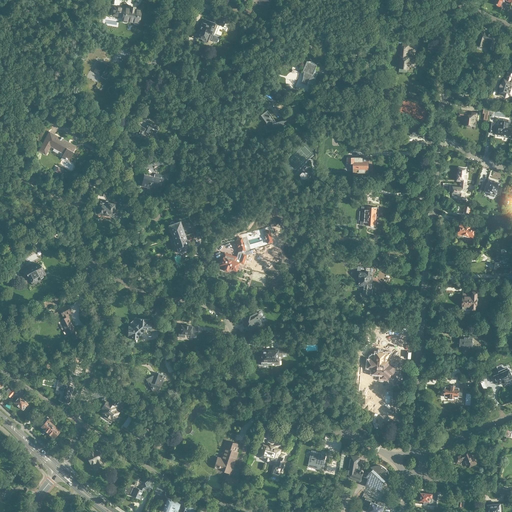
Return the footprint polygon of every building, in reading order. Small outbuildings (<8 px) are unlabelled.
[(380,11),(385,14),(387,12),(386,11),(388,8),(382,4),(379,8),(381,9),(380,11)] [(114,7),(112,18),(123,20),(123,21),(124,22),(126,23),(127,22),(127,21),(134,22),(134,23),(134,24),(137,24),(138,24),(138,23),(139,23),(141,10),(135,9),(130,8),(130,9),(124,8),(114,7)] [(200,30),(201,31),(201,30),(211,34),(212,34),(214,28),(215,28),(216,24),(223,27),(226,19),(224,18),(219,16),(219,17),(215,15),(212,23),(210,22),(206,21),(205,24),(203,24),(203,25),(202,25),(200,30)] [(201,31),(200,30),(199,35),(198,35),(197,35),(196,37),(197,38),(199,39),(199,38),(200,38),(202,38),(202,40),(205,42),(208,42),(208,40),(211,40),(213,35),(213,34),(212,34),(211,34),(201,30),(201,31)] [(487,48),(492,49),(496,36),(481,32),(477,45),(482,47),(484,39),(489,41),(487,48)] [(399,72),(407,73),(407,69),(411,69),(412,67),(416,67),(416,61),(416,60),(411,59),(412,57),(410,57),(408,56),(409,45),(402,44),(401,55),(399,68),(399,72)] [(93,72),(106,78),(112,67),(99,61),(93,72)] [(303,74),(303,79),(302,80),(302,81),(301,82),(301,83),(307,86),(308,83),(309,81),(308,81),(309,79),(314,81),(317,73),(313,72),(316,65),(306,61),(305,65),(303,65),(303,66),(303,67),(303,68),(304,70),(304,71),(303,72),(303,74)] [(511,79),(511,78),(511,68),(508,68),(506,78),(503,77),(498,92),(510,96),(511,91),(510,90),(511,85),(511,79)] [(296,90),(287,86),(286,87),(286,89),(287,92),(288,93),(290,94),(292,94),(294,93),(295,92),(296,90)] [(277,99),(266,93),(264,97),(274,103),(277,99)] [(301,115),(300,110),(299,110),(298,108),(297,108),(296,105),(291,107),(293,112),(288,113),(289,118),(301,115)] [(284,125),(283,120),(276,122),(267,110),(260,115),(266,122),(266,125),(272,123),(273,128),(284,125)] [(473,126),(475,127),(476,122),(475,122),(475,117),(477,117),(477,113),(472,112),(471,114),(459,112),(458,116),(465,116),(464,125),(473,126)] [(511,138),(511,137),(511,131),(511,128),(508,128),(509,122),(500,121),(499,125),(498,125),(497,134),(504,135),(503,137),(511,138)] [(134,134),(141,137),(143,132),(148,135),(153,127),(148,124),(145,129),(139,125),(134,134)] [(75,146),(70,144),(61,140),(62,138),(61,137),(61,138),(50,132),(39,151),(46,154),(50,146),(59,151),(60,149),(65,152),(62,157),(65,158),(65,159),(67,160),(69,161),(73,152),(72,151),(75,146)] [(169,155),(177,158),(180,149),(171,146),(169,155)] [(353,172),(368,172),(368,158),(363,158),(363,156),(360,156),(360,158),(347,158),(347,163),(353,163),(353,172)] [(460,184),(467,185),(468,172),(466,172),(466,169),(459,168),(459,173),(458,173),(457,177),(458,177),(457,181),(460,181),(460,184)] [(303,171),(299,174),(304,179),(308,176),(303,171)] [(159,181),(163,182),(165,176),(155,173),(154,177),(144,174),(141,186),(157,190),(159,181)] [(489,195),(494,197),(498,184),(497,183),(498,182),(495,181),(494,182),(491,181),(488,187),(487,187),(486,191),(490,193),(489,195)] [(467,185),(460,184),(459,187),(453,186),(452,193),(457,193),(457,196),(464,197),(465,196),(465,192),(466,192),(467,185)] [(108,215),(107,217),(113,218),(113,215),(117,215),(118,209),(115,208),(115,204),(107,202),(107,204),(105,204),(105,203),(102,202),(102,204),(100,204),(98,213),(108,215)] [(365,216),(376,216),(376,214),(378,214),(379,207),(367,207),(367,210),(365,210),(365,216)] [(376,216),(365,216),(365,219),(362,218),(362,221),(359,221),(359,226),(363,226),(365,224),(366,224),(366,225),(376,225),(376,216)] [(169,225),(173,235),(184,231),(191,228),(195,227),(196,227),(196,226),(195,227),(194,226),(194,225),(193,224),(192,224),(191,223),(190,223),(189,223),(187,223),(186,223),(185,224),(184,224),(184,225),(184,226),(182,227),(180,221),(169,225)] [(457,238),(462,239),(462,235),(472,238),(475,227),(460,223),(457,238)] [(195,227),(191,228),(192,229),(195,237),(202,235),(199,227),(196,228),(195,227)] [(184,231),(173,235),(179,252),(179,251),(179,252),(180,253),(181,254),(182,254),(183,253),(184,253),(184,252),(184,251),(184,250),(189,248),(187,244),(190,243),(189,240),(187,240),(184,231)] [(234,240),(238,252),(241,251),(245,250),(244,246),(244,245),(243,242),(242,237),(236,239),(235,239),(235,240),(234,240)] [(6,246),(8,252),(12,251),(11,245),(9,239),(4,240),(6,246)] [(224,253),(222,257),(221,259),(220,259),(220,261),(219,260),(218,263),(219,264),(218,265),(219,266),(218,268),(223,270),(223,268),(228,270),(229,268),(234,270),(236,270),(238,265),(236,264),(235,264),(236,262),(235,261),(237,257),(224,253)] [(499,263),(507,263),(507,260),(509,261),(510,253),(497,253),(497,259),(499,260),(499,263)] [(21,272),(23,276),(27,274),(31,282),(38,279),(39,279),(42,278),(43,277),(43,276),(46,275),(43,268),(42,269),(42,268),(42,267),(41,265),(40,265),(39,263),(33,266),(32,265),(26,268),(25,266),(22,268),(23,271),(21,272)] [(511,264),(507,263),(499,263),(495,263),(495,269),(496,269),(495,272),(509,273),(509,271),(510,271),(511,264)] [(359,280),(372,281),(372,277),(371,277),(372,271),(372,272),(373,271),(373,269),(372,268),(358,267),(358,272),(357,272),(356,272),(355,273),(355,275),(355,277),(356,277),(359,278),(359,280)] [(372,281),(359,280),(358,285),(356,285),(355,288),(359,288),(360,286),(363,286),(363,285),(364,285),(364,288),(363,288),(362,294),(370,294),(370,289),(371,289),(372,281)] [(477,294),(480,294),(481,289),(472,288),(472,295),(469,295),(469,294),(463,293),(463,296),(462,296),(462,302),(461,302),(461,305),(462,305),(462,306),(463,306),(462,309),(471,310),(476,311),(476,307),(477,307),(477,306),(478,304),(477,303),(477,297),(477,294)] [(70,333),(73,340),(79,337),(73,326),(68,316),(67,314),(71,313),(66,304),(55,310),(53,308),(50,309),(51,312),(50,313),(52,317),(61,313),(64,318),(59,320),(67,335),(70,333)] [(258,312),(243,320),(247,327),(250,333),(255,330),(255,329),(256,328),(262,324),(259,319),(259,318),(258,318),(261,316),(258,312)] [(151,324),(151,321),(149,321),(149,319),(137,318),(136,323),(138,324),(133,328),(133,326),(128,326),(127,337),(129,337),(129,338),(138,339),(138,335),(139,335),(140,335),(141,334),(143,332),(145,331),(145,330),(144,329),(150,330),(150,331),(157,331),(157,325),(151,324)] [(192,333),(197,333),(198,327),(192,327),(192,326),(181,325),(180,334),(181,334),(181,336),(185,336),(185,334),(192,335),(192,333)] [(460,339),(460,347),(472,348),(473,340),(472,339),(472,338),(481,338),(481,333),(476,334),(469,333),(469,337),(464,337),(464,339),(460,339)] [(376,345),(382,345),(383,340),(385,340),(385,335),(377,335),(376,345)] [(272,350),(273,364),(275,363),(275,365),(280,365),(279,360),(279,357),(282,357),(282,355),(289,355),(289,353),(288,353),(288,349),(288,348),(274,349),(275,350),(272,350)] [(273,364),(272,350),(260,351),(261,365),(267,365),(272,365),(271,364),(272,364),(273,364)] [(376,362),(369,362),(368,368),(375,369),(375,372),(375,373),(375,375),(382,376),(382,380),(387,380),(387,378),(390,378),(391,375),(395,376),(396,366),(391,365),(392,360),(388,360),(388,357),(387,355),(385,355),(386,354),(383,354),(383,353),(378,353),(377,353),(376,362)] [(146,379),(152,391),(157,392),(158,392),(160,386),(161,386),(164,378),(170,380),(173,372),(164,369),(162,375),(158,373),(157,377),(153,375),(146,379)] [(503,383),(507,381),(506,380),(507,380),(508,380),(511,377),(511,376),(510,373),(509,370),(506,371),(505,369),(498,371),(499,373),(493,376),(494,377),(496,383),(498,382),(498,384),(503,382),(503,383)] [(483,377),(476,380),(479,390),(487,388),(483,377)] [(460,378),(459,388),(455,387),(455,386),(449,385),(449,387),(445,386),(445,388),(444,394),(444,395),(448,396),(448,397),(454,398),(454,396),(462,397),(463,387),(470,387),(471,380),(466,379),(460,378)] [(68,381),(65,380),(61,379),(60,382),(60,383),(59,383),(60,383),(59,385),(59,386),(59,388),(60,389),(61,390),(62,391),(63,391),(61,401),(68,402),(72,387),(67,386),(67,384),(68,381)] [(7,395),(10,397),(17,389),(14,387),(7,395)] [(19,396),(14,402),(22,409),(23,410),(25,408),(28,404),(27,403),(19,396)] [(102,412),(114,420),(119,412),(115,409),(116,408),(106,401),(103,406),(105,408),(102,412)] [(43,430),(46,433),(54,425),(50,421),(51,420),(49,418),(48,420),(48,419),(41,427),(44,429),(43,430)] [(54,425),(46,433),(50,436),(50,435),(53,438),(56,436),(57,436),(59,433),(58,433),(60,430),(54,425)] [(226,440),(223,448),(224,448),(221,458),(217,456),(213,468),(226,473),(224,478),(226,479),(223,483),(234,489),(238,482),(230,477),(231,474),(233,475),(235,467),(233,467),(238,452),(236,451),(238,444),(226,440)] [(270,446),(263,444),(262,450),(260,450),(259,455),(260,455),(260,456),(265,458),(265,459),(270,460),(270,459),(275,461),(273,470),(282,472),(285,463),(282,463),(284,455),(279,454),(281,449),(274,448),(275,447),(270,445),(270,446)] [(87,457),(86,458),(86,459),(87,462),(88,462),(89,462),(91,464),(96,462),(98,465),(102,463),(102,462),(101,460),(96,450),(95,450),(94,448),(89,451),(89,452),(89,453),(86,455),(87,457)] [(464,460),(468,467),(477,463),(471,449),(465,451),(466,452),(463,453),(463,452),(462,453),(462,454),(454,457),(457,463),(464,460)] [(309,464),(323,467),(326,454),(311,451),(309,464)] [(365,486),(381,491),(384,482),(386,480),(388,482),(389,481),(389,480),(389,479),(389,477),(389,476),(389,473),(388,471),(387,469),(386,469),(385,468),(384,467),(383,466),(382,466),(380,465),(379,465),(377,465),(376,465),(373,466),(371,466),(371,467),(373,469),(367,475),(363,473),(363,472),(363,471),(363,470),(362,470),(363,464),(362,463),(359,463),(360,457),(351,456),(347,455),(344,473),(348,474),(347,477),(360,481),(361,479),(364,480),(365,477),(368,478),(365,486)] [(131,495),(139,499),(144,489),(148,487),(152,489),(156,480),(150,476),(146,480),(142,482),(143,485),(141,486),(139,489),(135,487),(133,487),(132,490),(130,494),(132,494),(131,495)] [(338,479),(336,490),(343,491),(345,481),(338,479)] [(419,500),(420,501),(430,502),(432,502),(432,494),(427,493),(427,492),(423,492),(423,493),(421,493),(420,496),(419,497),(419,500)] [(370,505),(368,511),(369,511),(382,511),(384,506),(382,505),(382,504),(378,502),(379,499),(370,496),(364,494),(361,502),(363,503),(370,505)] [(166,511),(175,511),(176,511),(180,503),(177,501),(178,500),(171,497),(171,499),(167,497),(162,510),(166,511)]
